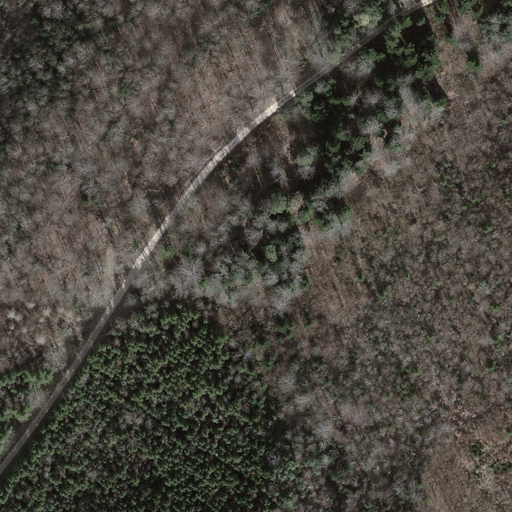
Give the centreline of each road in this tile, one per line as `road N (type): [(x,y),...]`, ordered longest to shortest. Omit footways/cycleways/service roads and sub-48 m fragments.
road 1 (track): [(419,0),(266,106),(198,175),(0,468)]
road 2 (track): [(203,0),(138,147),(111,253),(116,298)]
road 3 (track): [(101,318),(256,234),(302,221),(345,192)]
